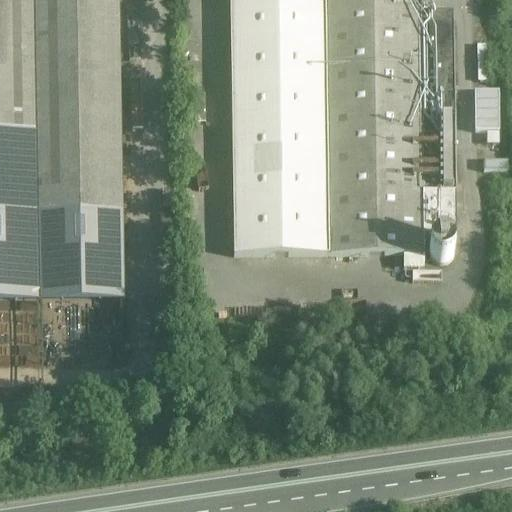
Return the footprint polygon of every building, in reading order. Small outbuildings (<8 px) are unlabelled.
[(0,0),(0,140),(33,140),(34,220),(120,218),(116,0),(0,0)] [(323,0),(228,0),(233,257),(327,256),(323,0)] [(419,0),(323,0),(327,256),(423,254),(423,234),(419,25),(419,13),(419,0)] [(452,13),(419,13),(419,25),(452,24),(452,13)] [(452,24),(419,25),(423,234),(456,234),(452,24)] [(506,130),(505,91),(477,91),(479,131),(506,130)] [(33,140),(0,140),(0,280),(121,278),(120,218),(34,220),(33,140)] [(444,237),(440,236),(436,237),(434,238),(433,239),(431,240),(429,243),(428,246),(427,250),(428,253),(428,254),(429,257),(431,259),(433,260),(436,262),(441,263),(444,262),(446,262),(449,260),(451,258),(452,256),(453,253),(454,251),(454,248),(453,246),(452,243),(449,240),(448,239),(446,238),(444,237)]
